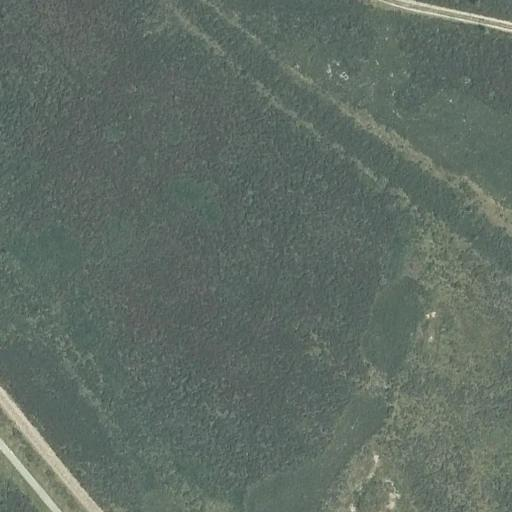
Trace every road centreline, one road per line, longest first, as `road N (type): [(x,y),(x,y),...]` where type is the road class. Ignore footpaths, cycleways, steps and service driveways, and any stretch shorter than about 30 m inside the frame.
road 1 (track): [(93,511),(0,397)]
road 2 (track): [(511,28),(389,0)]
